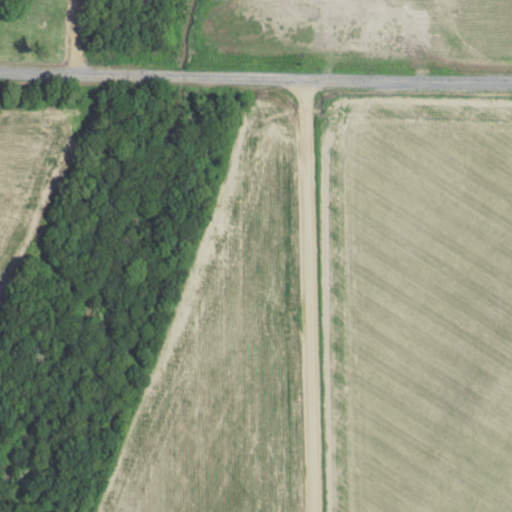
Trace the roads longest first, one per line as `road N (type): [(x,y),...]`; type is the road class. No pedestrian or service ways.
road 1 (residential): [(511,85),(0,74)]
road 2 (track): [(310,511),(302,80)]
